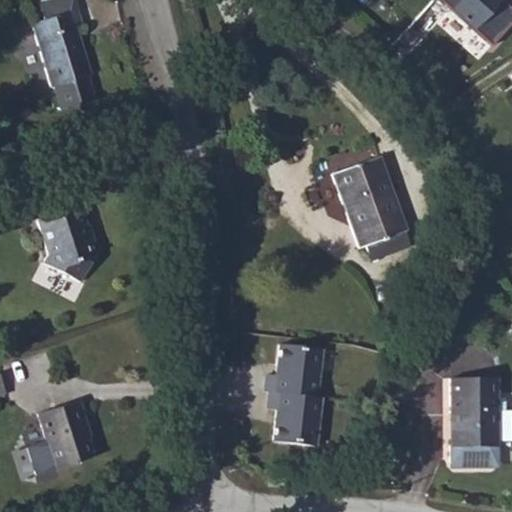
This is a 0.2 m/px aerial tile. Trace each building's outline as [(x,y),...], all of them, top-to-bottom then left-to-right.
[(47,0),(50,10),(38,14),(56,77),(59,76),(66,99),(98,89),(91,67),(94,66),(81,19),(88,16),(83,1),(83,0),(47,0)] [(511,23),(511,8),(501,0),(436,0),(492,46),(511,23)] [(388,245),(394,241),(427,221),(430,219),(391,153),(348,178),(388,245)] [(78,279),(103,243),(93,238),(84,211),(63,217),(60,210),(39,215),(50,248),(41,260),(78,279)] [(427,221),(394,241),(402,256),(435,235),(427,221)] [(450,315),(422,301),(416,315),(445,328),(450,315)] [(413,320),(401,348),(430,362),(445,328),(416,315),(413,320)] [(327,343),(286,339),(282,370),(273,369),(272,386),(276,387),(274,403),(284,404),(281,436),(322,440),(327,392),(322,391),(327,343)] [(0,369),(0,391),(14,387),(9,367),(0,369)] [(492,439),(493,396),(494,376),(451,375),(448,442),(445,442),(444,458),(449,464),(486,465),(491,460),(492,446),(492,439)] [(44,407),(62,465),(89,456),(87,451),(101,446),(94,419),(100,417),(91,393),(44,407)] [(501,396),(493,396),(492,439),(509,439),(510,405),(501,405),(501,396)]
